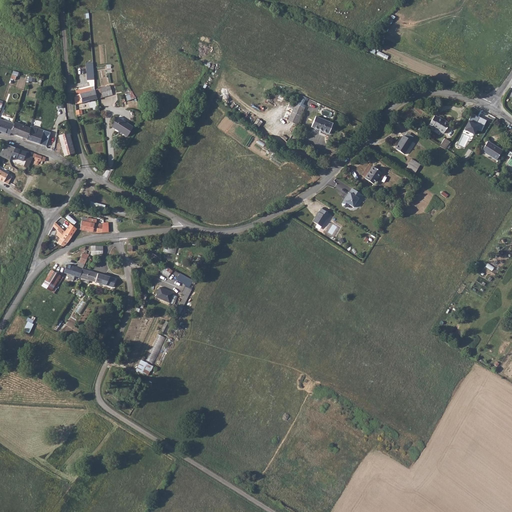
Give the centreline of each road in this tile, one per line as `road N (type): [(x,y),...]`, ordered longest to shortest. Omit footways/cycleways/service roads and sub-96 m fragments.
road 1 (unclassified): [(271,511),(99,401),(98,381),(130,311),(120,236)]
road 2 (unclassified): [(194,231),(235,230),(290,206),(404,98),(435,91),(489,104)]
road 3 (unclassified): [(62,0),(68,97),(85,172)]
road 4 (unclassified): [(194,231),(85,172)]
